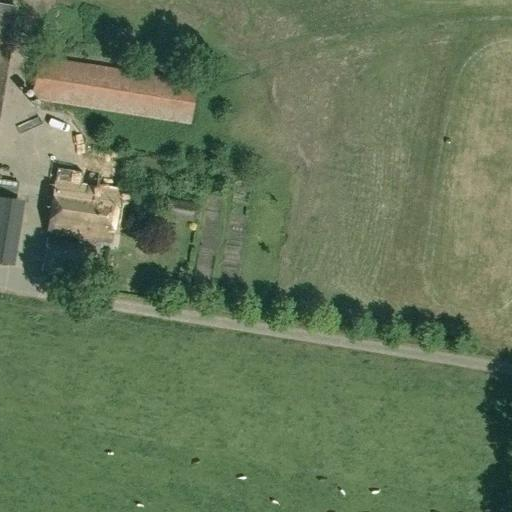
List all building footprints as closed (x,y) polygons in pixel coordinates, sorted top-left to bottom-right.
[(0,101),(15,8),(0,5),(0,101)] [(196,84),(38,58),(31,97),(189,123),(196,84)] [(96,135),(95,150),(125,153),(126,138),(96,135)] [(0,250),(15,251),(17,168),(0,167),(0,250)] [(110,242),(117,194),(55,184),(47,231),(80,237),(84,237),(110,242)] [(78,276),(83,245),(84,237),(80,237),(78,244),(46,239),(41,271),(78,276)]
